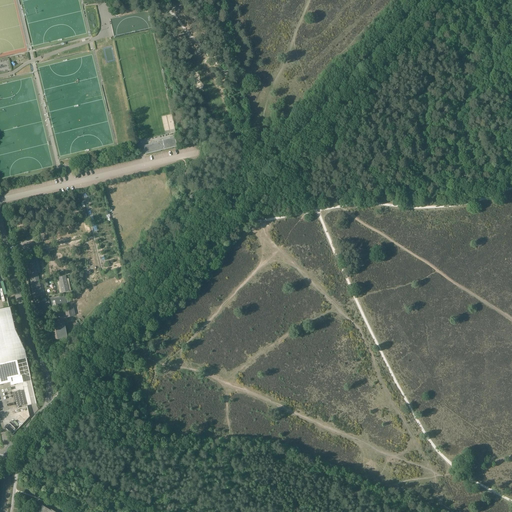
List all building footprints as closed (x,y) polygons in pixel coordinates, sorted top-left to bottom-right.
[(177,147),(175,137),(158,141),(158,142),(144,146),(146,154),(177,147)] [(66,237),(67,240),(83,236),(84,239),(92,237),(95,236),(90,216),(87,217),(79,219),(80,222),(64,226),(64,229),(66,237)] [(60,230),(60,228),(48,231),(48,229),(45,230),(45,231),(41,232),(30,235),(33,243),(36,253),(37,257),(36,258),(40,273),(51,271),(52,272),(51,273),(53,279),(75,273),(73,265),(72,262),(75,261),(74,258),(71,259),(71,258),(73,257),(73,254),(70,254),(48,260),(45,245),(48,244),(48,245),(52,244),(52,243),(63,240),(62,238),(63,238),(61,230),(60,230)] [(33,259),(26,260),(26,261),(24,261),(27,276),(29,276),(31,283),(29,284),(32,299),(34,298),(34,299),(41,297),(43,296),(40,281),(38,282),(36,274),(38,274),(35,258),(33,259)] [(68,280),(66,280),(66,277),(58,279),(59,282),(57,282),(60,295),(62,294),(69,293),(71,292),(68,280)] [(64,296),(51,299),(51,301),(53,301),(54,306),(56,306),(57,308),(66,306),(66,304),(66,303),(68,303),(67,296),(64,296)] [(51,314),(48,299),(32,302),(34,309),(31,310),(34,324),(39,323),(37,317),(51,314)] [(73,306),(65,308),(67,317),(72,316),(72,314),(75,313),(73,306)] [(0,333),(1,333),(5,350),(13,349),(9,332),(4,333),(1,318),(0,318),(0,333)] [(55,325),(57,336),(59,335),(60,338),(66,337),(63,323),(55,325)] [(0,412),(16,408),(26,406),(27,406),(36,404),(32,384),(24,351),(0,356),(0,412)]
